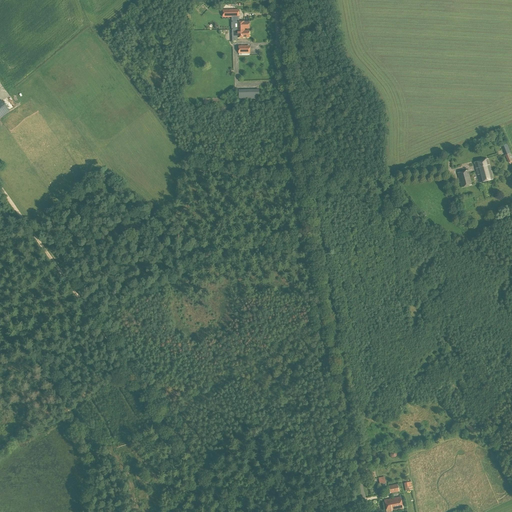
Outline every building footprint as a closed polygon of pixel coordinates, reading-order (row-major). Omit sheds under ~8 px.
[(232,30),(236,30),(245,29),(249,28),(249,21),(244,22),(244,21),(239,22),(239,9),(223,10),(223,17),(231,17),(232,22),(231,22),(232,30)] [(236,30),(232,30),(232,41),(237,41),(237,38),(249,37),(249,30),(245,30),(245,29),(236,30)] [(239,89),(238,98),(259,99),(259,90),(239,89)] [(0,118),(10,112),(3,101),(0,102),(0,118)] [(510,153),(506,144),(501,146),(505,155),(508,163),(511,161),(511,155),(511,153),(510,153)] [(480,183),(493,179),(489,165),(488,159),(474,162),(476,168),(480,183)] [(461,187),(472,185),(468,170),(456,173),(461,187)] [(390,493),(399,491),(398,484),(389,486),(390,493)] [(391,510),(402,508),(400,497),(384,500),(386,511),(387,511),(392,511),(391,510)]
